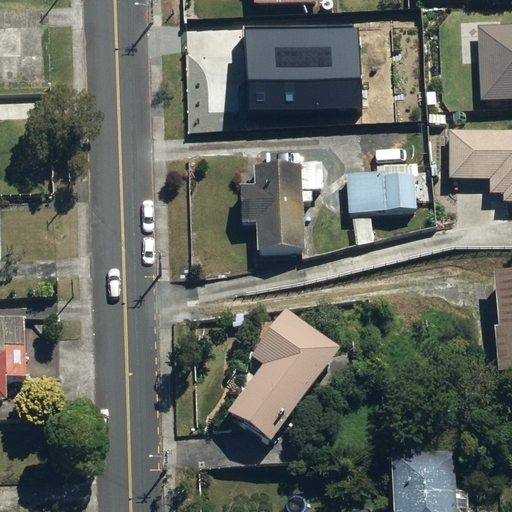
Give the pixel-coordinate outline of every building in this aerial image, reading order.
[(246,0),(248,15),(315,11),(314,0),(246,0)] [(374,23),(376,45),(403,43),(402,21),(374,23)] [(367,23),(325,25),(327,55),(368,52),(367,23)] [(511,32),(471,35),(476,111),(511,108),(511,32)] [(308,42),(253,45),(258,131),(313,128),(308,42)] [(511,138),(444,139),(444,188),(485,188),(485,202),(499,202),(499,211),(511,210),(511,138)] [(316,173),(247,176),(248,196),(231,197),(233,235),(250,234),(252,263),(300,261),(297,212),(307,211),(307,200),(318,200),(316,173)] [(340,183),(343,224),(395,220),(412,219),(410,182),(380,184),(379,180),(340,183)] [(511,282),(485,284),(491,341),(486,341),(491,385),(497,385),(511,383),(511,282)] [(257,375),(219,426),(260,457),(334,358),(280,319),(245,367),(257,375)] [(0,325),(0,415),(0,391),(22,390),(20,325),(0,325)] [(450,511),(448,458),(383,461),(385,511),(450,511)]
